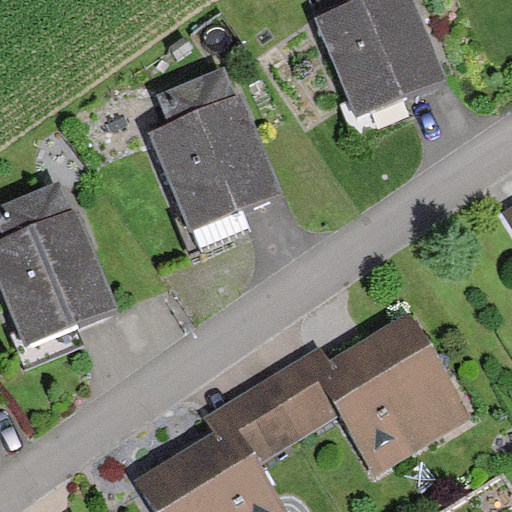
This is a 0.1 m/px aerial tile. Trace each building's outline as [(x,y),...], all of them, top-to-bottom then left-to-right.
[(409,0),(377,0),(318,25),(350,100),(339,105),(355,144),(414,119),(407,104),(447,88),(409,0)] [(170,129),(150,137),(188,234),(279,199),(254,135),(242,103),(235,106),(224,76),(159,101),(170,129)] [(0,307),(17,354),(108,320),(58,189),(0,210),(0,307)] [(324,381),(342,413),(381,478),(471,424),(415,328),(324,381)] [(239,429),(258,461),(342,413),(324,381),(309,360),(226,407),(239,429)] [(287,511),(258,461),(239,429),(145,484),(161,511),(287,511)]
